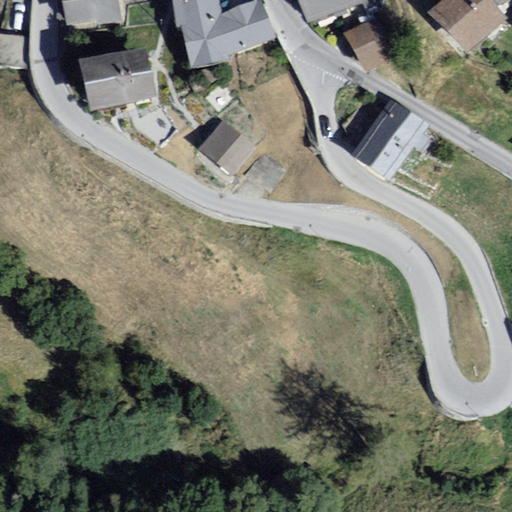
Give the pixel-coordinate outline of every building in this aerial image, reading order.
[(114,0),(61,0),(68,34),(120,26),(114,0)] [(217,0),(176,0),(169,1),(174,31),(178,31),(190,76),(229,67),(227,58),(274,39),(259,2),(222,16),(217,0)] [(360,0),(294,0),(308,30),(364,7),(360,0)] [(452,0),(455,3),(429,23),(462,58),(505,22),(484,0),(452,0)] [(487,0),(495,9),(508,0),(487,0)] [(374,23),(340,37),(364,74),(392,60),(374,23)] [(0,69),(22,69),(20,38),(8,39),(0,39),(0,69)] [(146,54),(78,72),(88,118),(156,104),(146,54)] [(389,105),(348,161),(388,189),(430,133),(389,105)] [(220,125),(199,153),(233,184),(256,151),(220,125)] [(285,173),(263,156),(243,184),(266,200),(285,173)]
